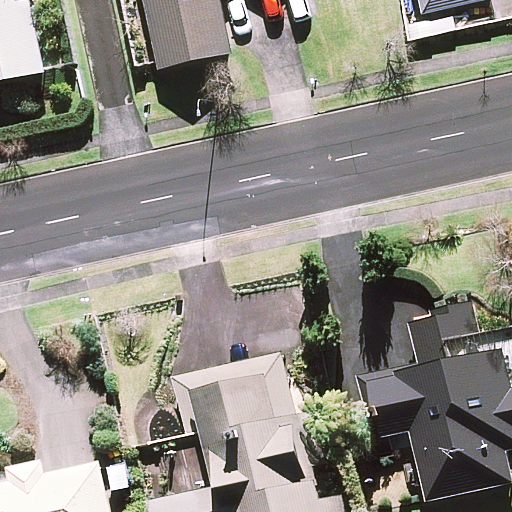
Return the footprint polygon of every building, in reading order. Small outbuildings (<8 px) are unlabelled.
[(0,0),(0,90),(53,80),(38,5),(25,7),(23,0),(0,0)] [(149,0),(167,76),(240,60),(226,0),(149,0)] [(425,0),(429,19),(502,4),(500,0),(425,0)] [(426,433),(440,502),(511,486),(511,353),(502,355),(493,313),(424,328),(432,369),(374,381),(387,441),(426,433)] [(166,503),(167,511),(362,511),(359,498),(341,502),(323,414),(310,416),(297,356),(185,379),(197,437),(217,432),(229,490),(166,503)] [(0,511),(127,511),(117,464),(61,476),(58,463),(22,470),(25,483),(0,488),(0,511)]
